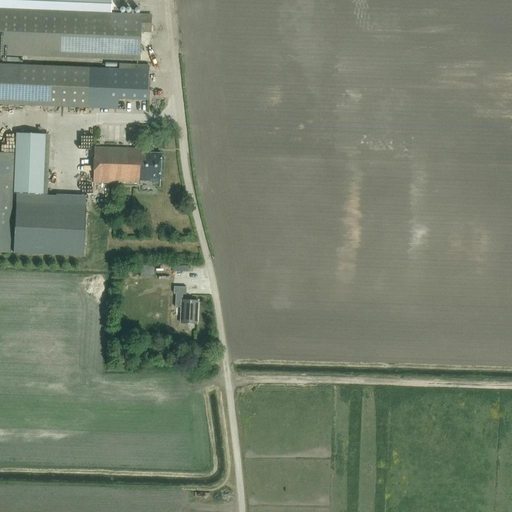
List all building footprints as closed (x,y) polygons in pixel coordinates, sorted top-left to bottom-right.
[(0,0),(0,53),(139,60),(140,31),(150,31),(151,15),(112,14),(112,0),(0,0)] [(0,64),(0,104),(18,105),(88,108),(117,109),(117,99),(147,100),(149,70),(149,64),(119,63),(118,69),(19,65),(0,64)] [(141,129),(131,128),(129,128),(128,144),(140,145),(141,129)] [(42,195),(46,134),(17,132),(14,193),(42,195)] [(160,179),(160,153),(147,153),(147,151),(139,151),(139,149),(95,147),(94,183),(138,184),(138,181),(150,181),(150,179),(160,179)] [(0,252),(10,253),(14,154),(0,153),(0,252)] [(55,205),(55,197),(17,196),(15,253),(83,255),(85,206),(55,205)] [(140,275),(152,275),(152,264),(140,264),(140,275)] [(180,307),(179,324),(197,324),(198,300),(182,300),(182,294),(186,294),(186,287),(173,286),(173,293),(175,293),(174,307),(180,307)]
